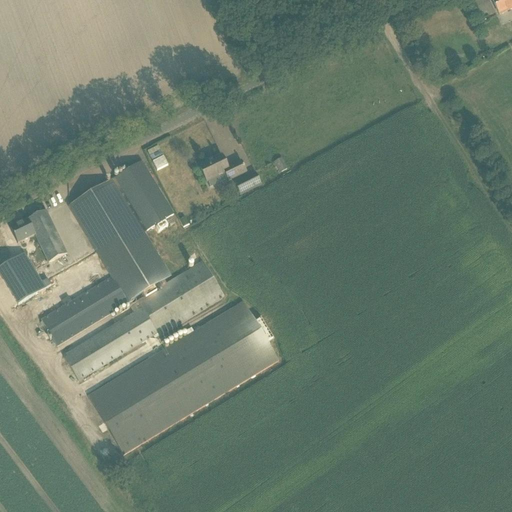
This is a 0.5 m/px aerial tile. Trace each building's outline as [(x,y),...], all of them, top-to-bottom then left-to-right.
[(511,0),(491,0),(499,16),(511,9),(511,0)] [(221,156),(199,167),(203,176),(207,183),(218,178),(220,183),(227,180),(228,182),(246,173),(245,171),(241,162),(228,169),(221,156)] [(274,163),(279,174),(287,170),(281,159),(274,163)] [(142,163),(112,180),(112,181),(144,233),(174,216),(142,163)] [(255,173),(233,184),(240,198),(262,187),(255,173)] [(224,299),(203,264),(134,306),(132,302),(171,278),(144,233),(112,181),(112,180),(68,207),(111,278),(71,302),(68,297),(61,302),(64,306),(41,320),(57,348),(129,305),(134,314),(63,357),(78,383),(157,335),(159,338),(224,299)] [(35,236),(48,264),(66,255),(45,212),(10,229),(18,245),(35,236)] [(185,218),(179,221),(184,231),(190,228),(185,218)] [(24,255),(0,269),(0,276),(18,306),(51,286),(47,280),(42,284),(24,255)] [(123,457),(278,362),(278,361),(243,303),(88,398),(123,457)]
